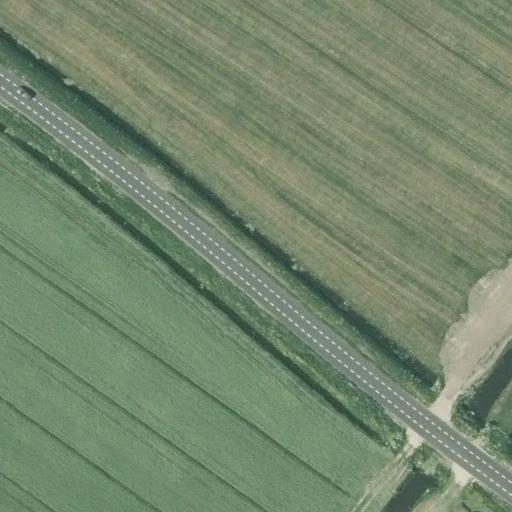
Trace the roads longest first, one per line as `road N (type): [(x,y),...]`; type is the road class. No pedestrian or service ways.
road 1 (tertiary): [(511,487),(0,83)]
road 2 (track): [(425,425),(511,312)]
